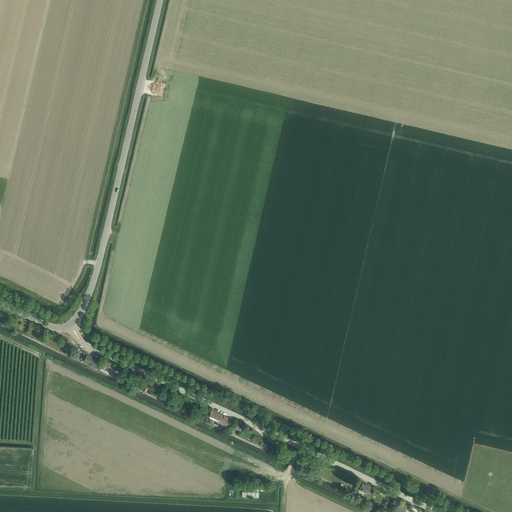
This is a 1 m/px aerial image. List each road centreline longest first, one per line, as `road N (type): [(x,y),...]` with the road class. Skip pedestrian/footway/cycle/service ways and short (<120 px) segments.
road 1 (unclassified): [(436,511),(87,346),(70,325)]
road 2 (track): [(145,0),(78,281),(56,303),(0,277)]
road 3 (unclassified): [(70,325),(101,254),(160,0)]
road 4 (track): [(0,488),(32,490),(40,356),(0,336)]
